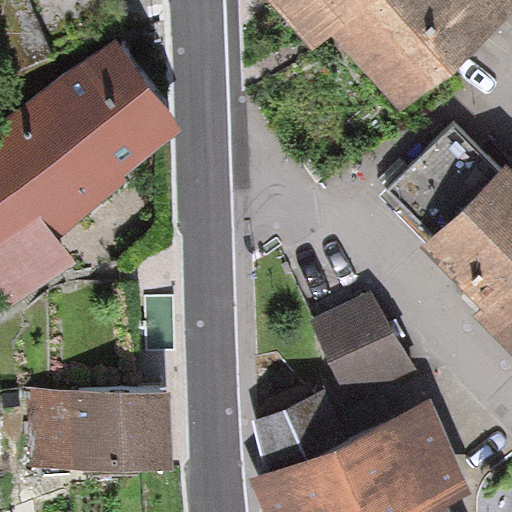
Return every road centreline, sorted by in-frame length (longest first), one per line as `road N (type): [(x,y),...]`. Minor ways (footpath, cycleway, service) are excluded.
road 1 (residential): [(205,173),(253,175),(402,258),(511,376)]
road 2 (tertiary): [(205,173),(220,511)]
road 3 (tertiary): [(198,0),(205,173)]
